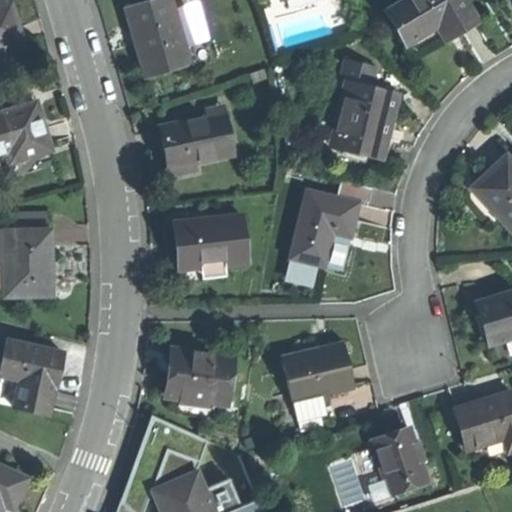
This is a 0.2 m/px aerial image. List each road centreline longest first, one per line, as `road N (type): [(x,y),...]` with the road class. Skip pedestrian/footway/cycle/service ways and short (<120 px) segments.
road 1 (residential): [(66,511),(93,461),(114,349),(119,240),(103,124),(67,0)]
road 2 (residential): [(511,72),(478,93),(435,152),(416,221),(412,354)]
